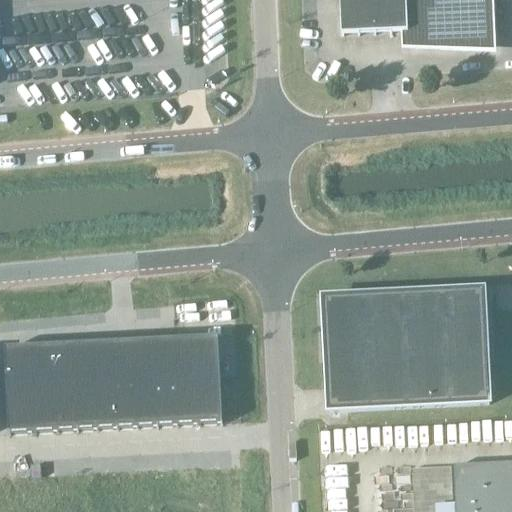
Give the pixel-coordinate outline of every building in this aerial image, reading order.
[(339,0),(341,38),(407,36),(407,47),(490,50),(487,0),(339,0)] [(329,415),(489,406),(484,294),(323,302),(329,415)] [(219,341),(4,352),(9,437),(223,427),(219,341)] [(511,511),(511,466),(454,470),(455,511),(511,511)] [(453,511),(452,470),(373,474),(375,511),(453,511)]
